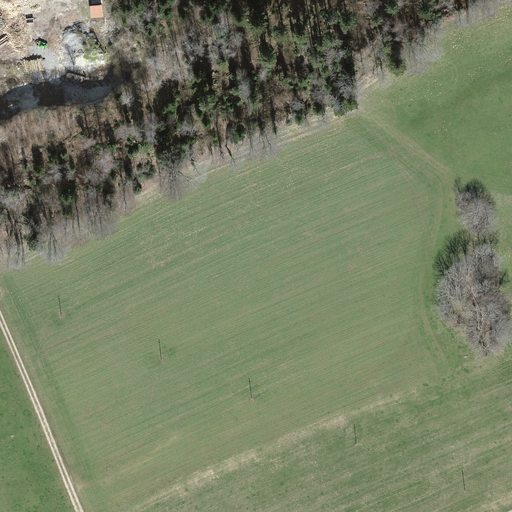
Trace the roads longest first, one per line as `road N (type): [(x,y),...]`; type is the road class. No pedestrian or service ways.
road 1 (track): [(0,181),(65,181),(211,126),(316,100),(340,102)]
road 2 (track): [(78,511),(0,317)]
